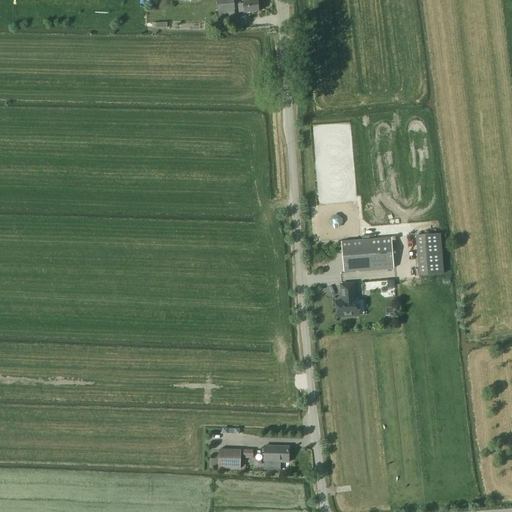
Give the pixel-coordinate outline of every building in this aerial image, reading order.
[(219,21),(235,19),(234,11),(235,11),(233,0),(216,0),(218,13),(218,12),(219,21)] [(243,3),(238,4),(239,13),(244,13),(259,11),(257,0),(256,0),(243,2),(243,3)] [(440,234),(416,236),(419,276),(443,274),(440,234)] [(392,238),(341,242),(344,272),(394,268),(392,238)] [(355,300),(354,284),(341,285),(342,301),(336,301),(337,317),(359,315),(358,299),(355,300)] [(288,447),(264,447),(264,470),(280,470),(281,462),(288,462),(288,447)] [(219,450),(219,468),(241,469),(241,451),(219,450)]
